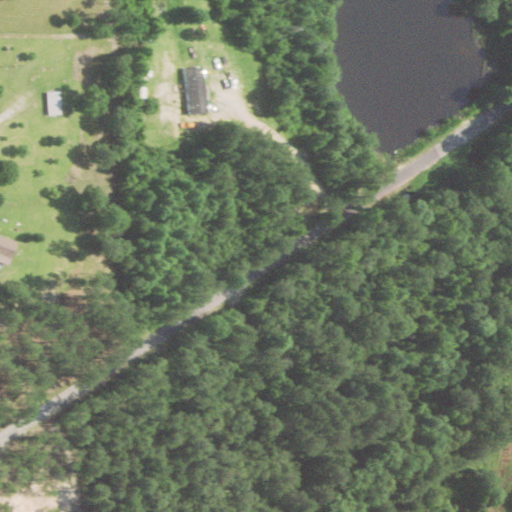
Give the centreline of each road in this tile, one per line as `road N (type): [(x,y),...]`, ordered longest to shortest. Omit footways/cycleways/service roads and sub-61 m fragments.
road 1 (residential): [(0,427),(66,395),(511,93)]
road 2 (residential): [(450,478),(330,217)]
road 3 (residential): [(511,362),(418,157)]
road 4 (residential): [(136,347),(96,511)]
